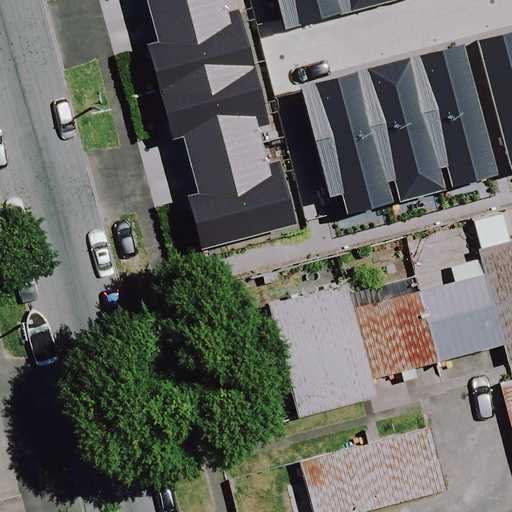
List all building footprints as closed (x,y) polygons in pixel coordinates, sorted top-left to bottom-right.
[(232,24),(226,0),(117,0),(135,75),(215,57),(208,29),(232,24)] [(274,0),(285,39),(316,31),(348,152),(391,141),(378,90),(401,84),(378,0),(274,0)] [(511,0),(444,0),(454,32),(492,22),(486,0),(507,0),(511,17),(511,0)] [(328,137),(314,54),(246,66),(265,176),(309,168),(304,140),(328,137)] [(483,70),(427,82),(448,178),(504,165),(483,70)] [(248,247),(232,173),(169,187),(185,261),(248,247)] [(511,362),(511,245),(475,255),(477,262),(415,277),(419,294),(347,312),(342,292),(268,311),(296,420),(373,400),(368,382),(498,348),(502,365),(511,362)] [(511,383),(497,387),(511,444),(511,383)] [(371,511),(444,494),(428,430),(294,462),(306,511),(371,511)]
